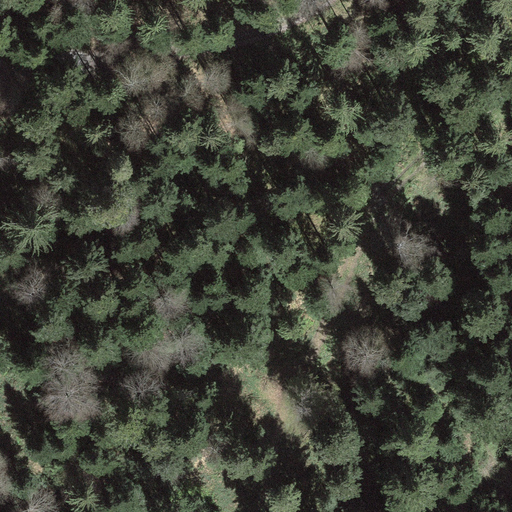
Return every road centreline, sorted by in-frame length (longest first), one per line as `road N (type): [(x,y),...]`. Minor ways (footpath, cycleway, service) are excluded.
road 1 (track): [(251,511),(379,203),(511,85)]
road 2 (track): [(323,0),(242,43),(112,66),(0,66)]
